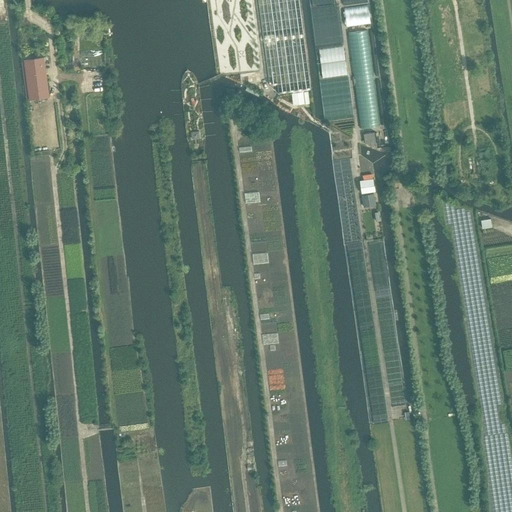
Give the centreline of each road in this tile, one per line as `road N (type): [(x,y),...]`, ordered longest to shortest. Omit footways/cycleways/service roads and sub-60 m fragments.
road 1 (track): [(403,511),(353,139),(268,97),(256,0)]
road 2 (track): [(88,511),(58,221),(55,174),(66,148),(57,98)]
road 3 (track): [(279,511),(232,135)]
